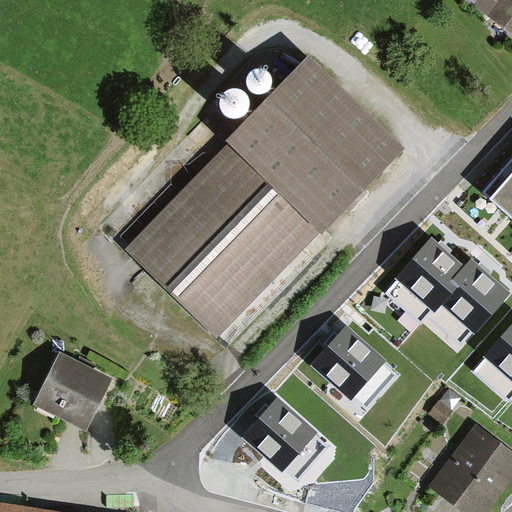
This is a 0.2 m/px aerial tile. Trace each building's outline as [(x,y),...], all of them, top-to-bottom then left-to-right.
[(511,0),(503,0),(491,17),(511,32),(511,0)] [(398,150),(308,63),(277,94),(271,88),(272,84),(271,78),(268,73),(265,71),(260,70),(255,70),(252,72),(249,75),(247,78),(246,82),(247,86),(248,90),(251,92),(254,94),(249,99),(247,95),(244,93),(241,91),(238,90),(235,90),(231,90),(228,91),(225,93),(222,96),(220,100),(220,104),(220,107),(221,111),(223,114),(226,117),(230,119),(221,127),(237,143),(132,251),(215,331),(319,224),(323,227),(398,150)] [(511,159),(483,193),(505,212),(511,204),(511,159)] [(420,294),(435,307),(466,272),(431,242),(386,293),(406,311),(420,294)] [(472,264),(466,272),(435,307),(427,315),(448,334),(462,318),(475,329),(507,294),(472,264)] [(398,375),(346,329),(315,364),(351,396),(365,381),(380,394),(398,375)] [(508,374),(511,378),(511,329),(474,372),(494,389),(508,374)] [(108,381),(60,357),(41,396),(61,407),(59,412),(86,425),(108,381)] [(461,398),(449,389),(441,400),(452,409),(461,398)] [(329,446),(278,401),(247,437),(283,468),(296,453),(312,467),(329,446)] [(450,411),(440,403),(432,413),(442,421),(450,411)] [(511,457),(478,431),(439,482),(478,511),(480,511),(511,470),(511,457)]
